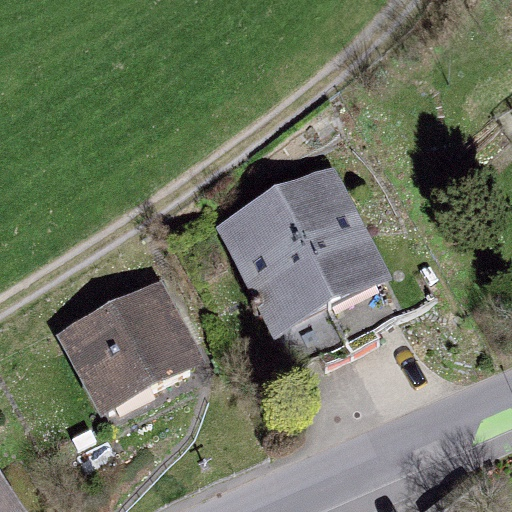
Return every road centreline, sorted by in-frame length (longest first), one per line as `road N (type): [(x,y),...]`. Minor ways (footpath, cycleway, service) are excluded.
road 1 (track): [(0,303),(355,62),(398,0)]
road 2 (residential): [(511,394),(249,511)]
